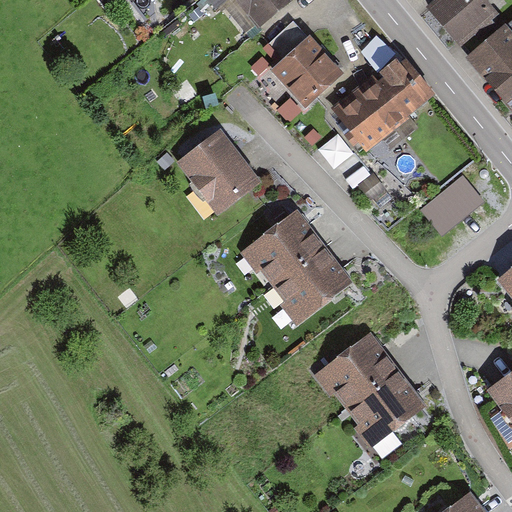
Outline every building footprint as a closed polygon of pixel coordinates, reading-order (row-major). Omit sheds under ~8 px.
[(283,0),(228,0),(252,27),(283,0)] [(491,18),(475,0),(442,0),(430,11),(460,46),(491,18)] [(511,45),(501,33),(468,62),(511,113),(511,45)] [(341,77),(307,42),(271,76),(304,111),(341,77)] [(429,101),(397,63),(334,117),(367,154),(429,101)] [(252,186),(216,138),(178,167),(215,215),(252,186)] [(370,200),(385,189),(370,168),(355,179),(370,200)] [(483,200),(464,178),(424,211),(443,234),(483,200)] [(343,288),(293,220),(248,253),(298,321),(343,288)] [(511,276),(502,284),(511,296),(511,276)] [(420,414),(367,339),(316,375),(369,449),(420,414)] [(511,380),(491,396),(511,425),(511,380)] [(476,511),(469,502),(455,511),(476,511)]
